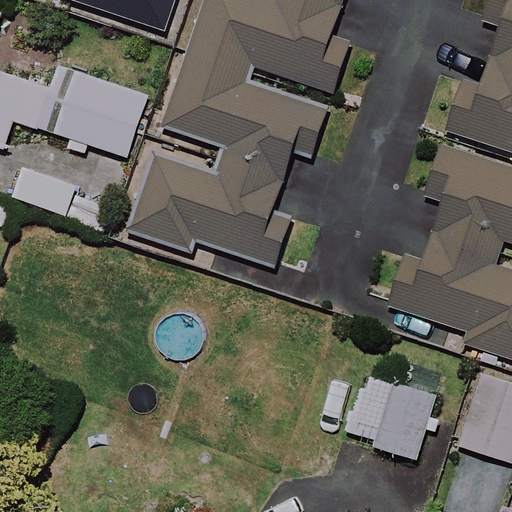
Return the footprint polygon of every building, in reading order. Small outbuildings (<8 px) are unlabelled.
[(68,0),(87,6),(157,29),(171,34),(181,0),(68,0)] [(344,5),(327,0),(207,0),(190,60),(267,82),(268,78),(332,97),(348,40),(335,37),(344,5)] [(511,3),(493,59),(492,62),(511,68),(511,3)] [(0,149),(5,151),(15,123),(53,132),(69,69),(59,66),(53,91),(28,83),(0,73),(0,24),(3,16),(0,14),(0,149)] [(267,82),(190,60),(169,135),(222,150),(219,162),(287,182),(296,151),(314,157),(328,108),(265,89),(267,82)] [(511,159),(511,160),(510,164),(511,164),(511,68),(492,62),(476,113),(460,107),(451,134),(511,154),(511,159)] [(149,99),(78,75),(58,136),(129,159),(149,99)] [(437,232),(507,256),(511,246),(511,164),(510,164),(509,168),(447,147),(432,192),(448,198),(437,232)] [(287,182),(219,162),(215,174),(162,158),(156,157),(135,232),(273,272),(288,221),(277,217),(287,182)] [(436,235),(426,266),(389,254),(373,302),(472,334),(468,346),(511,361),(511,271),(503,268),(507,256),(437,232),(436,235)] [(511,383),(484,375),(462,448),(511,463),(511,383)] [(398,388),(362,377),(344,437),(423,461),(443,393),(400,380),(398,388)]
